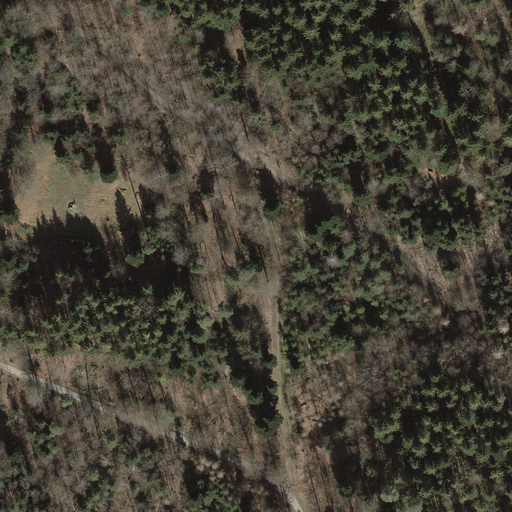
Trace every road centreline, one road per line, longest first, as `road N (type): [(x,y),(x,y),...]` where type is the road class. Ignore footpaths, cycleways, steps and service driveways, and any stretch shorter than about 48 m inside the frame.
road 1 (track): [(239,155),(301,187),(408,264),(446,301),(511,398)]
road 2 (track): [(239,155),(273,263),(291,495)]
road 3 (track): [(0,364),(222,455),(291,495)]
road 4 (track): [(41,0),(239,155)]
road 5 (track): [(338,0),(252,118),(239,155)]
